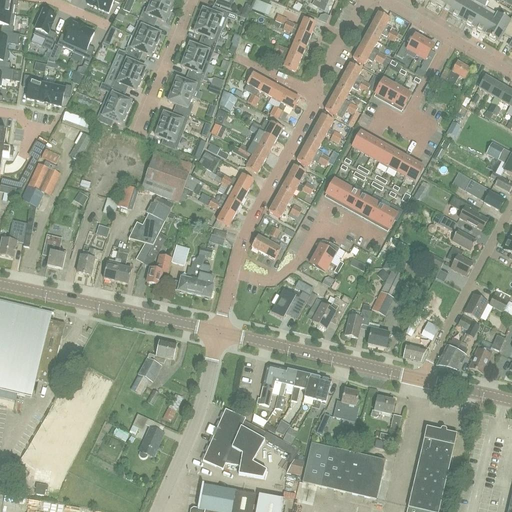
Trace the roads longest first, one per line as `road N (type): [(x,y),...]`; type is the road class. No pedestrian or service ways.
road 1 (tertiary): [(0,284),(218,331)]
road 2 (tertiary): [(218,331),(422,380)]
road 3 (residential): [(422,380),(511,202)]
road 4 (residential): [(231,274),(243,232),(311,93)]
road 5 (unclassified): [(156,511),(192,427),(218,331)]
road 6 (unknown): [(65,298),(40,404),(0,456)]
road 7 (residential): [(139,134),(192,0)]
